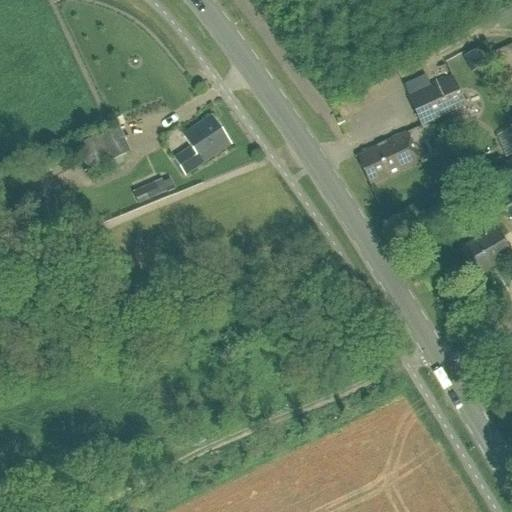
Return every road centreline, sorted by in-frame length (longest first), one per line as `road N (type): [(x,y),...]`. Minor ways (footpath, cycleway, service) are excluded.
road 1 (primary): [(442,366),(253,70),(196,0)]
road 2 (track): [(407,367),(220,442),(86,511)]
road 3 (primary): [(511,480),(442,366)]
